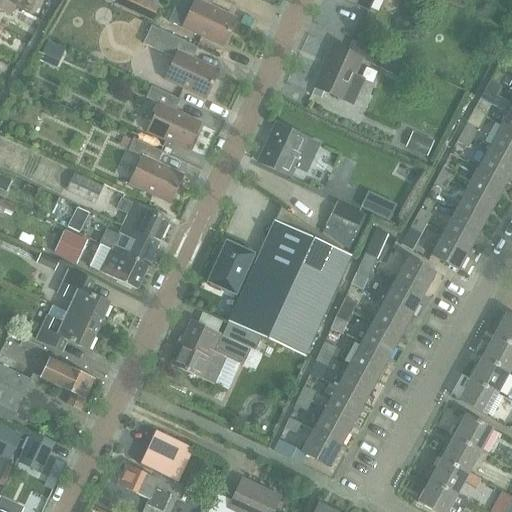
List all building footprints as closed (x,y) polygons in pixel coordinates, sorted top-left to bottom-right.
[(0,0),(0,10),(10,16),(16,6),(3,0),(0,0)] [(116,0),(114,5),(132,14),(138,0),(116,0)] [(177,0),(168,22),(182,28),(222,47),(235,19),(210,7),(213,0),(177,0)] [(343,0),(368,11),(372,0),(343,0)] [(164,81),(205,100),(218,71),(192,59),(197,48),(151,26),(142,45),(174,59),(164,81)] [(49,41),(39,62),(49,67),(59,46),(49,41)] [(365,80),(353,76),(361,60),(382,70),(397,78),(403,65),(388,58),(352,41),(347,53),(333,47),(315,87),(342,100),(341,102),(352,106),(365,80)] [(464,48),(461,54),(469,58),(472,52),(464,48)] [(489,81),(485,89),(496,96),(501,87),(489,81)] [(180,100),(151,87),(146,98),(159,105),(146,133),(187,152),(200,123),(175,111),(180,100)] [(491,106),(496,96),(485,89),(479,100),(491,106)] [(511,104),(496,96),(491,106),(507,114),(500,125),(511,131),(511,104)] [(321,144),(276,123),(258,162),(291,178),(296,168),(307,173),(321,144)] [(466,124),(462,132),(473,138),(477,130),(466,124)] [(511,159),(511,131),(500,125),(489,147),(511,159)] [(462,132),(457,143),(466,147),(468,148),(473,138),(462,132)] [(413,135),(406,150),(426,160),(433,145),(413,135)] [(133,139),(132,141),(124,137),(120,146),(128,150),(128,151),(142,157),(129,185),(169,204),(182,175),(157,164),(162,153),(133,139)] [(505,183),(511,170),(511,159),(489,147),(477,168),(505,183)] [(443,167),(438,175),(450,182),(455,173),(443,167)] [(493,205),(505,183),(477,168),(466,190),(493,205)] [(65,192),(94,206),(103,187),(74,174),(65,192)] [(445,192),(450,182),(438,175),(433,186),(445,192)] [(0,176),(0,189),(7,193),(12,182),(0,176)] [(482,227),(493,205),(466,190),(454,212),(482,227)] [(122,227),(158,244),(169,222),(121,199),(117,210),(128,215),(122,227)] [(1,201),(0,202),(0,214),(10,219),(16,208),(1,201)] [(366,216),(338,203),(327,226),(355,239),(366,216)] [(77,208),(67,227),(79,233),(89,214),(77,208)] [(226,242),(207,282),(209,283),(210,287),(217,291),(221,288),(234,295),(236,291),(241,294),(238,301),(228,322),(228,324),(260,339),(261,337),(304,358),(351,257),(281,208),(256,261),(252,258),(253,255),(226,242)] [(420,210),(415,218),(426,224),(431,215),(420,210)] [(470,248),(482,227),(454,212),(443,233),(470,248)] [(421,235),(426,224),(415,218),(410,229),(421,235)] [(106,230),(99,245),(100,245),(108,249),(112,251),(147,267),(158,244),(122,227),(118,236),(106,230)] [(87,241),(64,231),(53,256),(76,266),(87,241)] [(376,231),(370,242),(382,247),(387,236),(376,231)] [(458,270),(470,248),(443,233),(431,255),(458,270)] [(100,245),(89,268),(95,270),(97,272),(137,290),(147,267),(112,251),(108,249),(100,245)] [(36,264),(54,272),(58,263),(40,255),(36,264)] [(364,255),(361,262),(373,268),(376,260),(364,255)] [(422,296),(434,273),(407,258),(394,280),(422,296)] [(368,279),(373,268),(361,262),(356,274),(368,279)] [(72,301),(67,312),(98,327),(109,304),(88,295),(93,283),(68,272),(57,295),(72,301)] [(411,316),(422,296),(394,280),(383,301),(411,316)] [(344,299),(341,306),(352,312),(356,304),(344,299)] [(399,338),(411,316),(383,301),(371,323),(399,338)] [(329,331),(341,336),(352,312),(341,306),(329,331)] [(87,351),(98,327),(67,312),(62,324),(47,317),(36,341),(61,353),(66,341),(87,351)] [(493,336),(511,345),(511,317),(505,313),(493,336)] [(190,321),(171,364),(214,384),(226,358),(236,363),(240,363),(243,362),(245,359),(250,349),(254,351),(260,339),(228,324),(222,336),(190,321)] [(387,360),(399,338),(371,323),(359,344),(387,360)] [(511,365),(511,345),(493,336),(481,357),(508,372),(511,365)] [(324,343),(320,351),(331,357),(335,348),(324,343)] [(375,381),(387,360),(359,344),(347,366),(375,381)] [(327,368),(331,357),(320,351),(315,362),(327,368)] [(481,357),(469,379),(496,394),(508,372),(481,357)] [(49,360),(40,379),(71,393),(66,405),(79,411),(93,381),(49,360)] [(0,406),(14,413),(30,380),(0,365),(0,406)] [(363,402),(375,381),(347,366),(336,387),(363,402)] [(484,416),(496,394),(469,379),(457,401),(484,416)] [(303,387),(300,395),(311,402),(315,393),(303,387)] [(352,424),(363,402),(336,387),(324,409),(352,424)] [(306,412),(311,402),(300,395),(294,407),(306,412)] [(340,445),(352,424),(324,409),(312,430),(340,445)] [(464,415),(452,437),(479,452),(491,430),(464,415)] [(300,424),(288,419),(284,429),(295,434),(300,424)] [(0,426),(0,458),(6,462),(19,436),(0,426)] [(340,445),(312,430),(300,452),(305,454),(328,467),(340,445)] [(41,475),(55,442),(28,431),(14,463),(41,475)] [(177,484),(194,450),(155,432),(139,465),(177,484)] [(467,473),(479,452),(452,437),(440,459),(467,474),(467,473)] [(278,442),(273,452),(274,452),(290,460),(295,450),(278,442)] [(295,450),(290,460),(300,464),(305,454),(300,452),(295,450)] [(479,480),(467,473),(467,474),(440,459),(428,481),(455,496),(462,483),(474,489),(479,480)] [(162,511),(169,497),(163,494),(153,490),(157,481),(125,466),(116,485),(148,500),(146,505),(161,511),(162,511)] [(217,494),(208,511),(272,511),(280,497),(242,480),(232,501),(217,494)] [(428,481),(416,503),(432,511),(456,511),(458,509),(462,511),(467,502),(455,496),(428,481)] [(0,511),(5,511),(10,503),(0,497),(0,511)]
